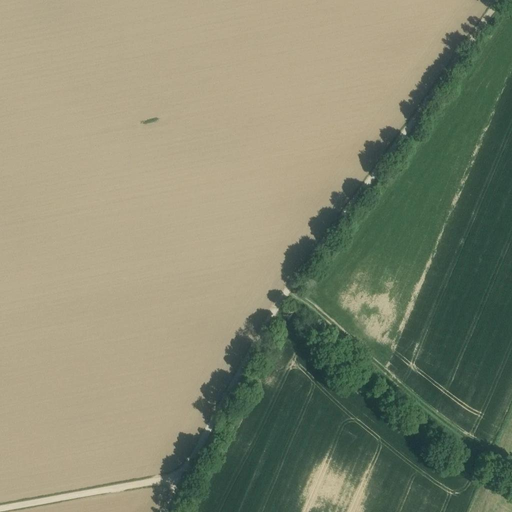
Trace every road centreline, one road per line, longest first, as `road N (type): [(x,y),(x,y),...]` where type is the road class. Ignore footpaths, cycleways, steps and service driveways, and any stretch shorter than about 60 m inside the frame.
road 1 (track): [(179,478),(281,299),(500,0)]
road 2 (track): [(0,509),(179,478)]
